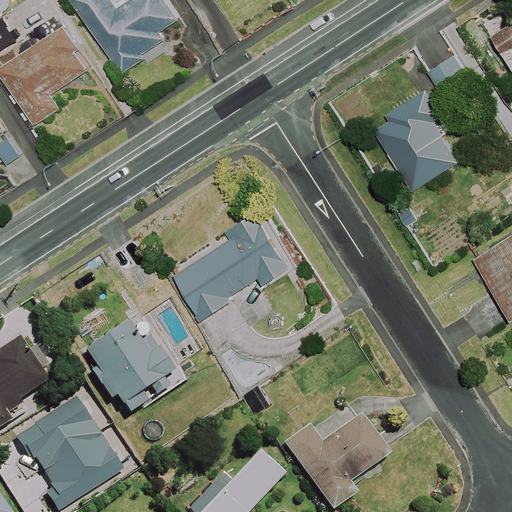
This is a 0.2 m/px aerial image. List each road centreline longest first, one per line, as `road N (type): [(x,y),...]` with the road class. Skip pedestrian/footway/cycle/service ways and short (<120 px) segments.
road 1 (residential): [(511,485),(260,96)]
road 2 (secondary): [(0,262),(260,96)]
road 3 (secondary): [(260,96),(409,0)]
